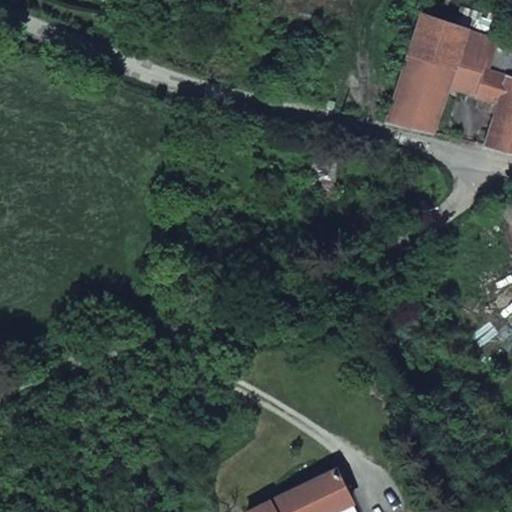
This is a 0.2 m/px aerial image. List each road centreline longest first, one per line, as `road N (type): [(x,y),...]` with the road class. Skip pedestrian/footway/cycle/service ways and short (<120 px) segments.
road 1 (unclassified): [(0,397),(60,368),(338,292),(479,192),(497,167)]
road 2 (unclassified): [(0,15),(165,79),(497,167)]
